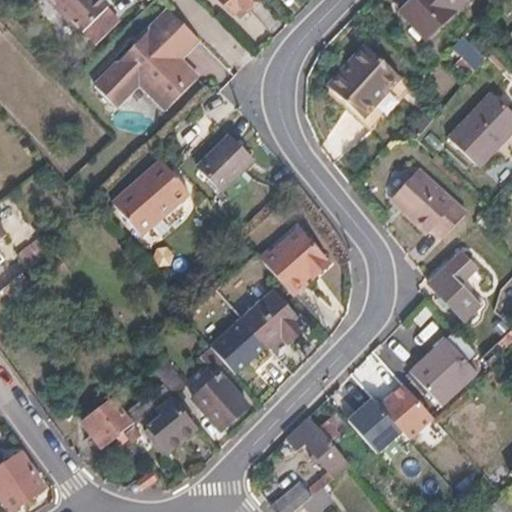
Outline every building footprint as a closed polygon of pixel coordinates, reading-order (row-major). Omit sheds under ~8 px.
[(110,7),(102,0),(46,0),(83,34),(84,33),(94,44),(117,21),(107,9),(110,7)] [(258,0),(220,0),(234,15),(241,8),(246,12),(258,0)] [(407,0),(400,7),(427,34),(462,0),(407,0)] [(169,9),(108,69),(94,84),(117,106),(139,85),(165,111),(198,77),(173,51),(192,33),(169,9)] [(18,30),(8,20),(5,23),(15,33),(18,30)] [(365,42),(347,61),(343,65),(342,68),(327,84),(364,119),(403,76),(365,42)] [(481,163),(511,130),(511,106),(492,87),(449,133),(481,163)] [(254,159),(233,136),(225,144),(202,166),(225,189),(254,159)] [(141,234),(189,191),(160,159),(112,203),(141,234)] [(417,172),(393,198),(388,204),(424,238),(430,231),(441,242),(464,217),(417,172)] [(60,232),(53,223),(41,234),(48,242),(60,232)] [(331,261),(301,227),(299,229),(271,252),(268,249),(260,257),(293,295),(329,263),(331,261)] [(30,269),(52,252),(41,238),(19,254),(30,269)] [(460,287),(476,271),(460,253),(428,286),(462,322),(479,306),(460,287)] [(0,316),(33,292),(21,275),(0,291),(0,316)] [(305,328),(274,292),(244,319),(268,347),(281,335),(288,343),(305,328)] [(438,406),(475,375),(442,339),(407,371),(438,406)] [(224,361),(211,347),(201,355),(215,370),(224,361)] [(247,405),(219,375),(193,398),(220,429),(247,405)] [(400,430),(368,395),(344,417),(375,452),(400,430)] [(194,427),(170,398),(156,409),(161,416),(145,428),(164,453),(194,427)] [(126,434),(134,427),(112,401),(84,423),(105,449),(118,437),(123,444),(129,439),(126,434)] [(349,465),(308,417),(285,438),(296,451),(303,445),(306,447),(327,472),(306,490),(300,483),(271,508),(274,511),(293,511),(301,506),(322,488),(349,465)] [(148,440),(136,426),(134,427),(126,434),(129,439),(136,449),(148,440)] [(10,511),(45,489),(20,455),(0,469),(0,497),(10,511)] [(140,491),(154,482),(147,472),(133,482),(140,491)] [(305,511),(321,511),(333,502),(322,488),(301,506),(305,511)]
